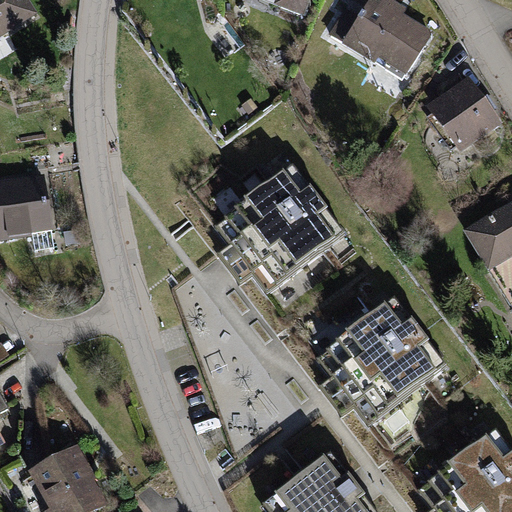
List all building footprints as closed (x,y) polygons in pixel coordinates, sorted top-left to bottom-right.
[(28,0),(0,0),(0,38),(38,15),(28,0)] [(253,0),(304,18),(310,0),(253,0)] [(346,0),(363,9),(340,47),(407,86),(436,37),(401,16),(405,10),(387,0),(346,0)] [(497,125),(466,83),(424,113),(455,155),(497,125)] [(286,172),(218,224),(269,291),(337,240),(297,186),(286,172)] [(40,178),(0,182),(0,241),(47,236),(40,178)] [(511,205),(462,235),(486,275),(511,260),(511,261),(511,309),(505,313),(511,325),(511,205)] [(386,305),(318,358),(369,424),(437,371),(386,305)] [(511,511),(511,464),(489,434),(422,484),(442,511),(511,511)] [(74,455),(34,475),(52,509),(48,511),(79,511),(99,502),(74,455)] [(365,511),(325,459),(258,509),(260,511),(365,511)]
